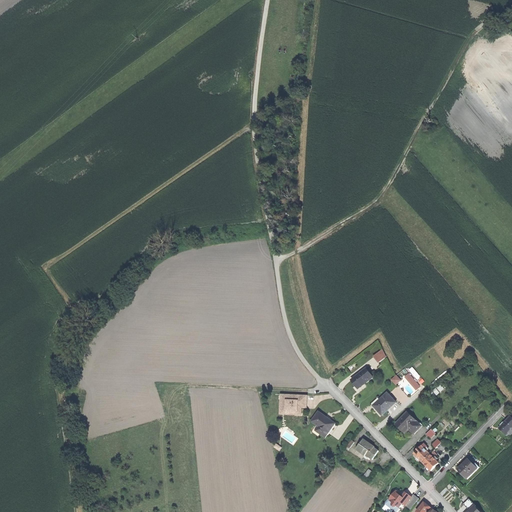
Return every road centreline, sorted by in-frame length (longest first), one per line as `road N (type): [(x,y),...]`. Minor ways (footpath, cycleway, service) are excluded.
road 1 (track): [(266,0),(252,122),(265,220),(294,346),(328,389)]
road 2 (track): [(511,12),(471,37),(380,197),(276,263)]
road 3 (track): [(189,385),(328,389)]
road 4 (residential): [(328,389),(426,487)]
